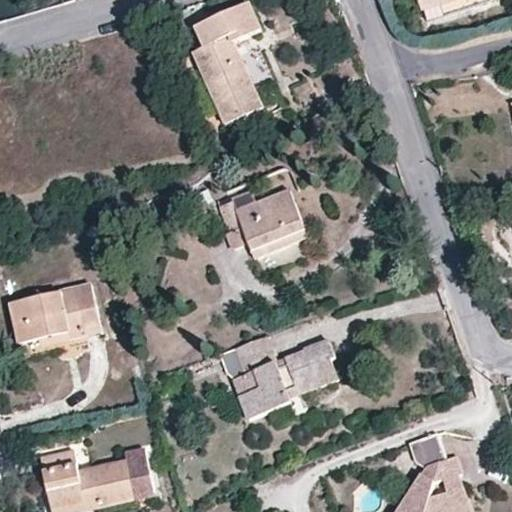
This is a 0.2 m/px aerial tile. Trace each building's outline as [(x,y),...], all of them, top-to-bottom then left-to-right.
[(422,0),(426,10),(437,6),(435,0),(422,0)] [(198,53),(228,127),(266,109),(236,38),(246,34),(237,12),(199,27),(208,47),(198,53)] [(243,235),(248,251),(253,262),(308,246),(290,200),(240,214),(235,205),(220,211),(230,233),(230,239),(243,235)] [(229,255),(248,251),(243,235),(230,239),(229,255)] [(190,311),(222,298),(201,248),(170,262),(190,311)] [(83,326),(99,322),(89,282),(9,302),(19,342),(52,333),(67,330),(69,336),(85,332),(83,326)] [(101,328),(99,322),(83,326),(85,332),(101,328)] [(308,393),(310,400),(347,387),(339,366),(344,364),(336,347),(310,355),(311,361),(295,365),(298,374),(286,378),(284,369),(272,342),(242,353),(252,377),(260,398),(249,402),(257,426),(302,411),(299,402),(297,396),(308,393)] [(295,365),(284,369),(286,378),(298,374),(295,365)] [(242,382),(249,402),(260,398),(252,377),(242,382)] [(299,402),(310,400),(308,393),(297,396),(299,402)] [(444,483),(460,478),(465,476),(458,461),(450,463),(439,437),(406,450),(413,466),(428,476),(404,511),(472,511),(465,488),(448,491),(450,497),(433,505),(435,486),(444,483)] [(39,457),(51,511),(84,504),(82,495),(93,493),(97,509),(137,500),(136,495),(154,491),(145,449),(125,454),(127,461),(78,471),(73,449),(39,457)] [(444,483),(448,491),(465,488),(460,478),(444,483)] [(448,491),(444,483),(435,486),(433,505),(450,497),(448,491)] [(136,495),(137,500),(155,496),(154,491),(136,495)] [(51,511),(81,511),(97,509),(93,493),(82,495),(84,504),(51,511)]
